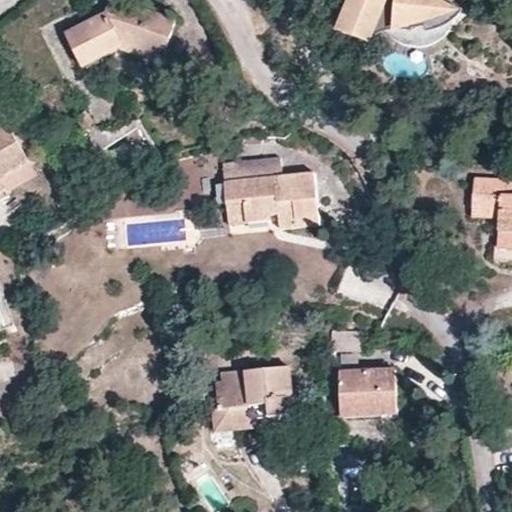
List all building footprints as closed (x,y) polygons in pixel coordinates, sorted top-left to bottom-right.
[(114,0),(113,0),(107,17),(130,6),(114,0)] [(461,8),(452,0),(345,0),(334,28),(368,41),(375,34),(391,29),(414,28),(414,26),(423,24),(424,28),(437,28),(447,23),(455,17),(461,8)] [(176,24),(130,6),(107,17),(67,37),(83,70),(123,52),(120,41),(164,57),(176,24)] [(160,67),(164,57),(120,41),(123,52),(160,67)] [(35,176),(5,123),(0,125),(0,203),(7,199),(4,193),(35,176)] [(316,172),(282,175),(280,157),(260,159),(222,162),(226,203),(228,226),(244,225),(271,223),(270,215),(278,214),(279,229),(321,225),(316,172)] [(511,181),(475,179),(473,209),(473,217),(501,219),(499,261),(511,261),(511,181)] [(371,353),(371,331),(332,330),(332,351),(341,351),(341,363),(359,364),(359,353),(371,353)] [(216,381),(219,411),(232,409),(233,426),(255,425),(255,430),(275,429),(274,415),(291,414),(290,398),(295,397),(293,368),(223,372),(224,380),(216,381)] [(397,415),(396,368),(339,369),(340,417),(397,415)] [(217,433),(255,430),(255,425),(233,426),(232,409),(219,411),(214,411),(217,433)] [(292,428),(291,414),(274,415),(275,429),(292,428)] [(184,422),(172,420),(169,436),(182,439),(184,422)]
